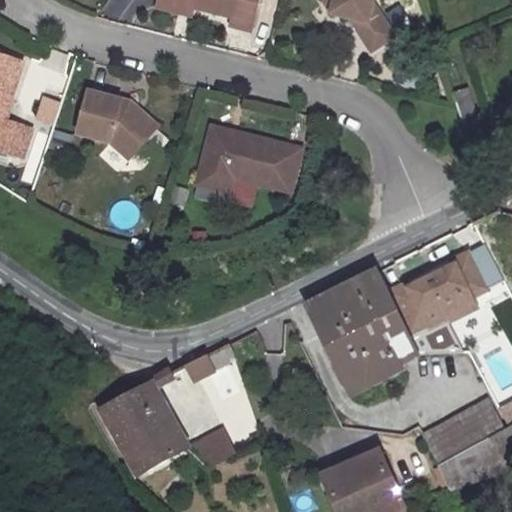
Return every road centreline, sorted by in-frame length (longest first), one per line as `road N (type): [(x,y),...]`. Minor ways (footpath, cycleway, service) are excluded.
road 1 (residential): [(14,0),(96,38),(335,96),(372,113),(429,226)]
road 2 (unclassified): [(429,226),(172,349),(90,330),(0,269)]
